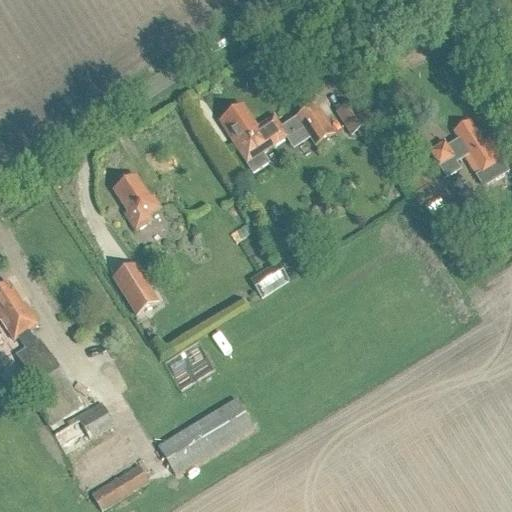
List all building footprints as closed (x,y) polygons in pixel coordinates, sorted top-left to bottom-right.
[(337,116),(351,139),(357,135),(360,140),(369,134),(366,128),(368,127),(354,105),(337,116)] [(293,153),(310,142),(316,150),(335,138),(315,109),(281,132),(274,121),(257,132),(243,111),(219,126),(247,168),(286,142),(293,153)] [(475,182),(500,166),(487,145),(481,149),(470,132),(456,140),(459,145),(453,149),(461,162),(462,162),(475,182)] [(149,220),(160,212),(152,201),(149,203),(135,181),(113,195),(127,217),(124,219),(135,236),(152,225),(149,220)] [(138,318),(160,305),(137,268),(115,281),(138,318)] [(79,411),(71,398),(37,346),(33,348),(25,336),(35,329),(22,309),(19,311),(5,290),(0,293),(0,329),(10,345),(14,343),(22,356),(13,361),(24,378),(18,382),(49,430),(79,411)] [(117,342),(129,335),(121,321),(109,328),(117,342)] [(116,432),(101,406),(52,434),(66,459),(105,437),(105,438),(116,432)] [(174,480),(252,432),(235,406),(158,454),(174,480)] [(96,511),(108,511),(148,488),(138,471),(90,501),(96,511)]
